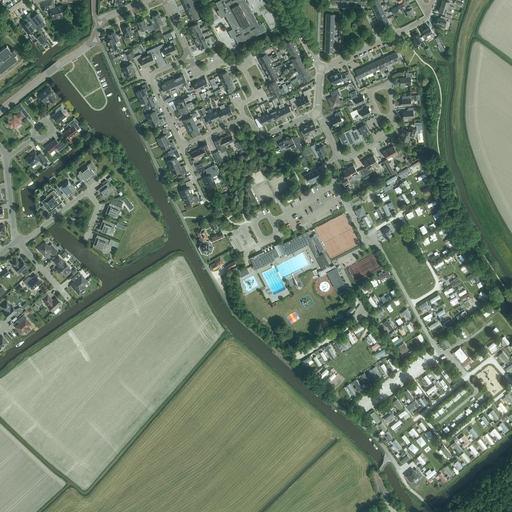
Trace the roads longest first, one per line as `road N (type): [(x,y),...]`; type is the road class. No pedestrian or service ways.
road 1 (unclassified): [(406,485),(379,443),(227,303),(120,87)]
road 2 (residential): [(242,117),(239,104),(256,96),(243,68),(221,61),(196,73),(189,57)]
road 3 (residential): [(320,70),(428,15)]
